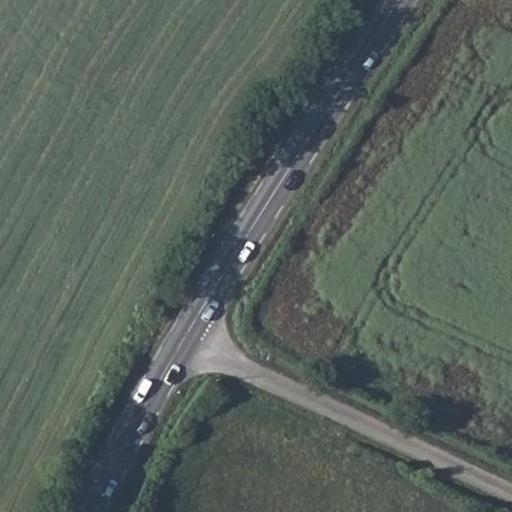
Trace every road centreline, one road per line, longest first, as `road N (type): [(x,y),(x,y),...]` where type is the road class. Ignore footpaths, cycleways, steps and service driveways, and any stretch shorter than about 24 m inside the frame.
road 1 (primary): [(396,0),(185,341)]
road 2 (unclassified): [(185,341),(511,494)]
road 3 (primary): [(185,341),(88,511)]
